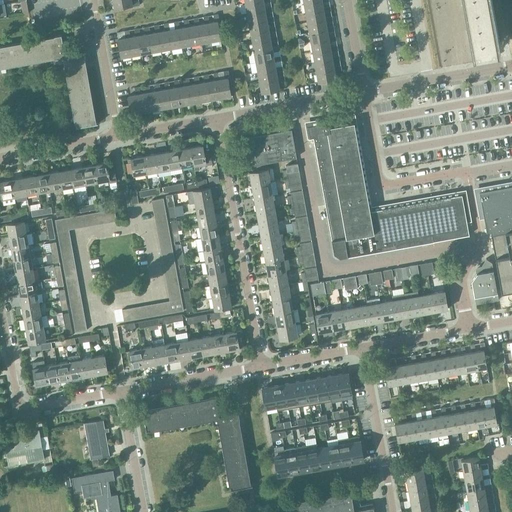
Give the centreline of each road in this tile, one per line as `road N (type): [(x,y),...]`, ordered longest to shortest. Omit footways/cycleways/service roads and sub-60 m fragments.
road 1 (residential): [(467,329),(458,276),(469,254),(458,247),(331,270),(323,264),(294,105)]
road 2 (residential): [(264,365),(216,118)]
road 3 (residential): [(125,391),(21,407),(0,299)]
road 4 (residential): [(392,511),(361,349)]
road 5 (residential): [(363,92),(511,65)]
road 6 (residential): [(264,365),(125,391)]
road 7 (residential): [(115,136),(91,0)]
road 8 (residential): [(125,391),(144,511)]
